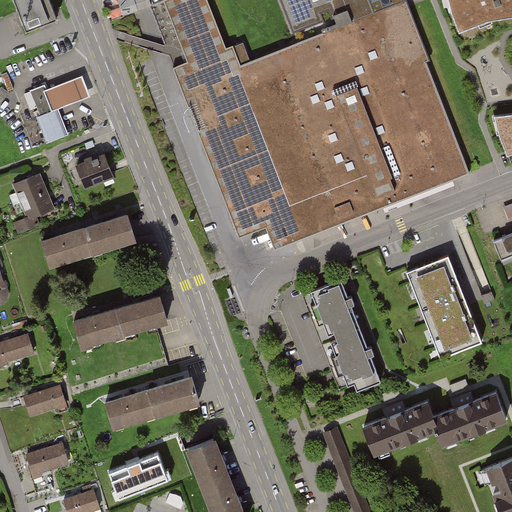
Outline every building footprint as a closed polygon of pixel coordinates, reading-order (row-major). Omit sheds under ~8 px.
[(57,18),(50,0),(12,0),(25,30),(57,18)] [(151,3),(149,0),(119,0),(124,12),(151,3)] [(266,228),(276,250),(393,204),(420,194),(469,174),(425,64),(430,62),(408,6),(406,1),(406,0),(277,0),(293,42),(235,64),(210,0),(163,0),(161,1),(184,60),(168,66),(189,109),(240,238),(266,228)] [(511,0),(448,0),(451,13),(459,31),(488,20),(511,16),(511,0)] [(46,87),(43,88),(51,109),(57,106),(73,100),(90,93),(82,73),(64,80),(46,87)] [(46,87),(45,84),(24,92),(30,109),(36,106),(39,114),(36,115),(46,142),(68,133),(57,106),(51,109),(43,88),(46,87)] [(511,112),(493,116),(508,154),(511,152),(511,112)] [(111,169),(104,151),(75,163),(84,187),(114,175),(111,169)] [(13,185),(21,201),(47,190),(42,179),(40,174),(13,185)] [(53,204),(47,190),(21,201),(27,218),(30,217),(31,219),(37,216),(55,210),(53,204)] [(511,203),(501,207),(506,220),(511,217),(511,203)] [(125,209),(83,222),(92,252),(134,239),(125,209)] [(18,234),(40,225),(37,216),(31,219),(30,217),(27,218),(14,223),(18,234)] [(83,222),(41,235),(50,266),(92,252),(83,222)] [(511,232),(488,241),(496,264),(511,258),(511,232)] [(447,255),(402,272),(439,368),(484,351),(447,255)] [(378,383),(337,278),(302,292),(303,295),(331,367),(338,386),(348,382),(353,393),(378,383)] [(6,282),(0,283),(0,304),(2,304),(5,301),(8,297),(9,293),(9,289),(8,286),(7,281),(6,282)] [(159,291),(115,303),(123,332),(167,319),(159,291)] [(484,295),(487,303),(497,299),(494,291),(484,295)] [(115,303),(71,316),(79,344),(123,332),(115,303)] [(35,352),(29,332),(0,341),(0,365),(7,363),(7,361),(35,352)] [(190,375),(147,387),(155,414),(198,401),(190,375)] [(67,408),(59,383),(22,395),(24,402),(28,415),(57,406),(59,411),(67,408)] [(147,387),(104,400),(112,427),(155,414),(147,387)] [(509,419),(497,389),(436,412),(442,426),(448,443),(509,419)] [(436,412),(430,397),(364,423),(376,452),(442,426),(436,412)] [(373,511),(339,426),(323,433),(354,511),(373,511)] [(188,449),(203,489),(230,478),(223,461),(213,438),(188,449)] [(69,461),(62,440),(24,453),(37,492),(54,487),(48,468),(69,461)] [(502,511),(511,511),(511,459),(486,469),(502,511)] [(203,489),(211,511),(242,511),(239,502),(230,478),(203,489)] [(88,511),(100,508),(93,488),(64,498),(68,511),(88,511)]
